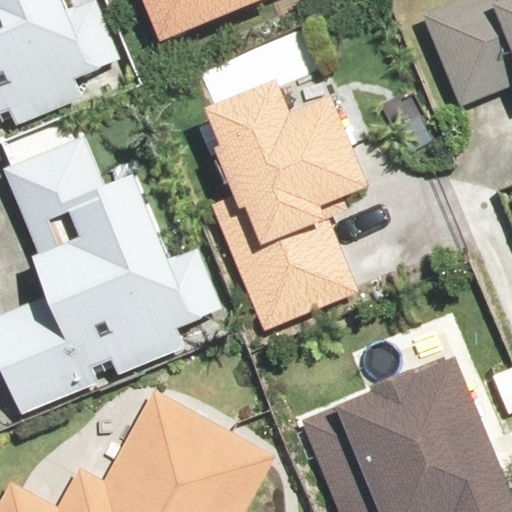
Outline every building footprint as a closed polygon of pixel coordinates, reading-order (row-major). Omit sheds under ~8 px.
[(0,0),(0,141),(129,92),(93,0),(0,0)] [(130,0),(150,47),(264,0),(130,0)] [(511,0),(461,0),(418,18),(456,110),(511,86),(511,0)] [(265,84),(193,113),(208,149),(202,151),(222,198),(206,204),(260,334),(355,294),(324,221),(342,213),(337,199),(356,191),(319,101),(279,117),(265,84)] [(151,115),(0,171),(32,257),(22,260),(36,299),(0,311),(0,404),(6,422),(233,338),(151,115)] [(324,414),(297,424),(333,511),(504,511),(442,361),(402,377),(401,373),(359,390),(361,395),(323,411),(324,414)] [(48,511),(6,488),(0,499),(0,511),(238,511),(268,459),(149,393),(98,486),(75,473),(53,511),(48,511)]
